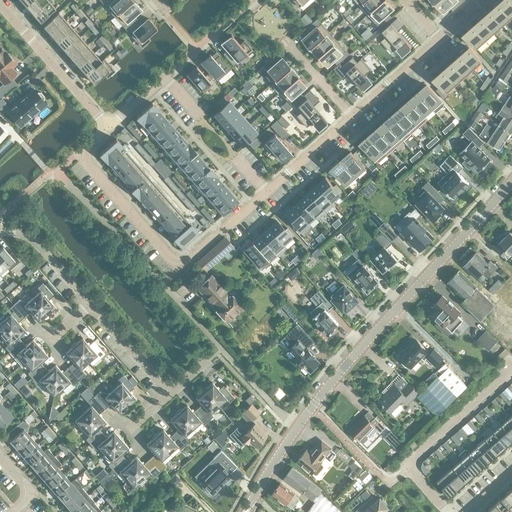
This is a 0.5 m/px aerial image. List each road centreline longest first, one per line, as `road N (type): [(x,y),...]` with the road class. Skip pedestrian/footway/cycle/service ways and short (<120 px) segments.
road 1 (residential): [(295,428),(67,181)]
road 2 (residential): [(295,428),(511,180)]
road 3 (residential): [(109,128),(85,159),(173,259),(187,260),(265,191)]
road 4 (residential): [(446,511),(409,462),(511,370)]
road 5 (residential): [(109,128),(0,3)]
road 6 (residential): [(198,118),(165,79),(109,128)]
